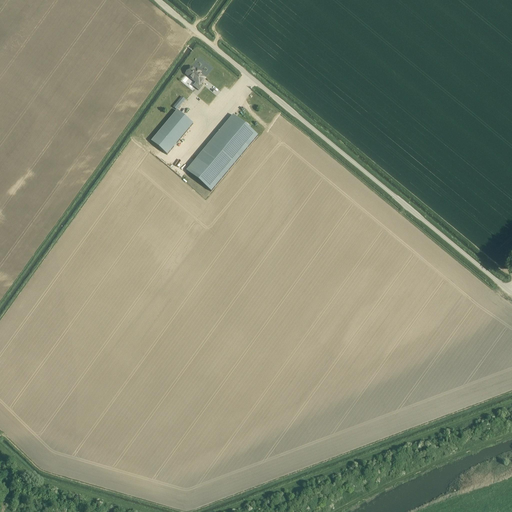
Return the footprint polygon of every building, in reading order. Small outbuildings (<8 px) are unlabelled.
[(205,79),(203,77),(192,68),(186,74),(200,85),(205,79)] [(208,87),(198,99),(205,105),(215,93),(208,87)] [(181,99),(173,107),(177,110),(184,102),(181,99)] [(167,155),(193,124),(178,111),(152,142),(167,155)] [(234,116),(187,172),(211,192),(258,136),(234,116)]
